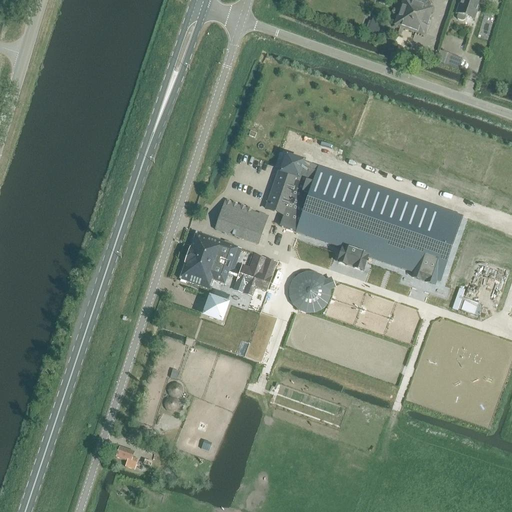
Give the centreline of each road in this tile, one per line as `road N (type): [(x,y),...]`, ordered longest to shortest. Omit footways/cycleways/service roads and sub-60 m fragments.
road 1 (unclassified): [(80,511),(241,20)]
road 2 (primary): [(25,511),(169,90)]
road 3 (unclassified): [(511,117),(241,20)]
road 4 (track): [(267,254),(483,326),(504,312),(511,290)]
road 5 (unclassified): [(0,140),(46,0)]
